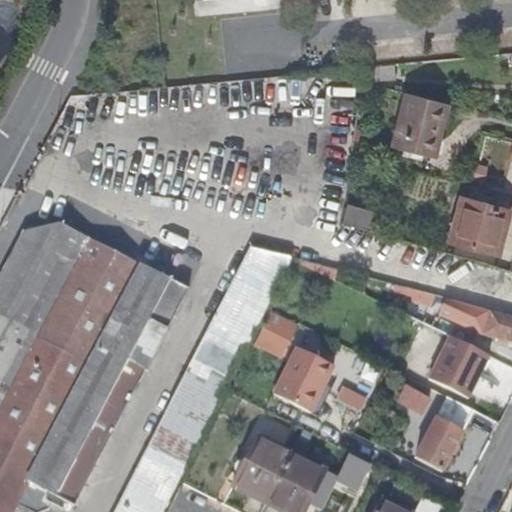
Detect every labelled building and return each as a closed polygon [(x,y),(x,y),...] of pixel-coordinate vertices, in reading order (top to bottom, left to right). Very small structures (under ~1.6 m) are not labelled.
[(433,159),(447,106),(405,97),(392,149),(433,159)] [(511,213),(463,200),(451,243),(499,256),(511,213)] [(349,205),(344,224),(370,230),(374,210),(349,205)] [(0,511),(13,511),(18,504),(32,511),(54,511),(60,501),(79,511),(191,299),(57,228),(22,234),(0,276),(0,511)] [(353,246),(382,255),(385,243),(356,234),(353,246)] [(269,316),(275,303),(235,281),(117,511),(169,511),(183,485),(229,395),(269,316)] [(489,327),(486,338),(511,343),(511,319),(430,300),(427,313),(483,326),(489,327)] [(285,360),(302,325),(272,311),(256,346),(285,360)] [(488,377),(502,383),(511,364),(451,336),(431,380),(477,401),(488,377)] [(295,352),(272,397),(310,415),(324,387),(332,370),(295,352)] [(324,387),(310,415),(317,419),(331,391),(324,387)] [(442,474),(474,413),(434,394),(430,401),(408,390),(402,399),(437,417),(415,460),(442,474)] [(267,505),(291,456),(259,439),(234,487),(267,505)] [(305,511),(326,474),(291,456),(267,505),(280,511),(305,511)] [(401,511),(381,501),(375,511),(401,511)]
